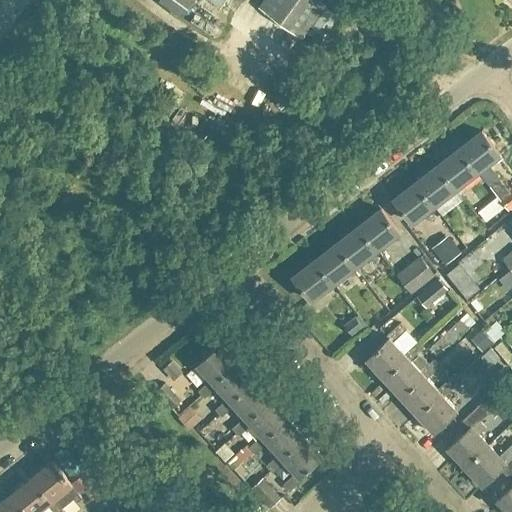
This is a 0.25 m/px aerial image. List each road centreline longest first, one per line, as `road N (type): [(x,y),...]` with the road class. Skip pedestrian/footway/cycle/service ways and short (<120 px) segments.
road 1 (unclassified): [(227,271),(486,68)]
road 2 (unclassified): [(0,453),(227,271)]
road 3 (residential): [(384,446),(227,271)]
